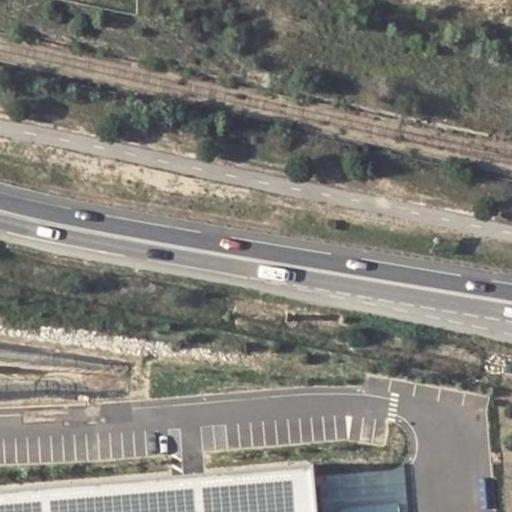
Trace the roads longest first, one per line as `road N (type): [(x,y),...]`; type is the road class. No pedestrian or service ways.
road 1 (secondary): [(289,265),(0,212)]
road 2 (unclassified): [(289,265),(511,324)]
road 3 (secondary): [(511,303),(289,265)]
